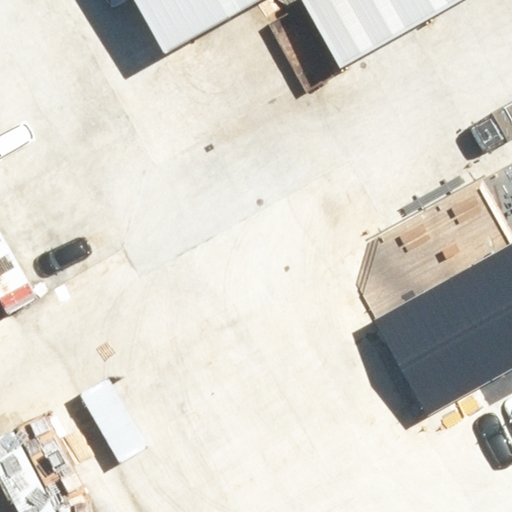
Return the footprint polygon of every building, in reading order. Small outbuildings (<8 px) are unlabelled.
[(481,11),(417,8),(415,55),(479,58),(481,11)] [(36,201),(0,217),(0,303),(68,272),(36,201)] [(511,218),(510,221),(504,230),(500,240),(498,250),(498,261),(499,271),(503,282),(508,291),(511,296),(511,218)] [(510,511),(480,451),(357,511),(510,511)] [(228,511),(209,476),(141,511),(228,511)]
